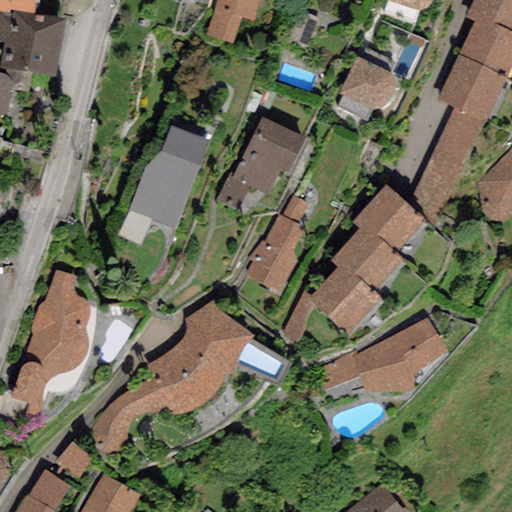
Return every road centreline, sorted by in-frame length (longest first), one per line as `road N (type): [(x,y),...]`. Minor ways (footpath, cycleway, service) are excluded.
road 1 (residential): [(0,356),(107,0)]
road 2 (unknown): [(397,185),(475,0)]
